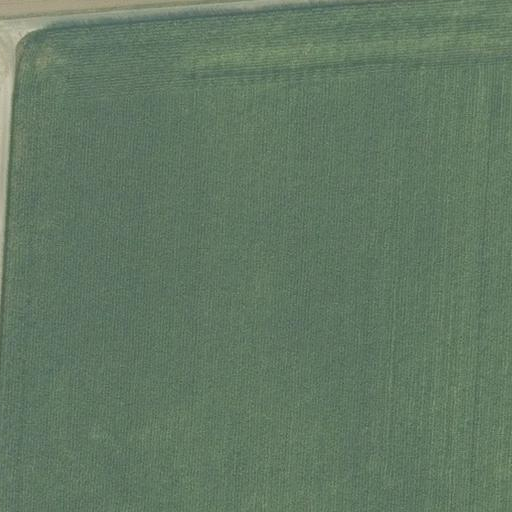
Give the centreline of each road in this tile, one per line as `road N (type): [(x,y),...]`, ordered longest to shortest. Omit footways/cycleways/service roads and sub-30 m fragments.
road 1 (track): [(334,0),(0,27)]
road 2 (track): [(0,193),(8,27)]
